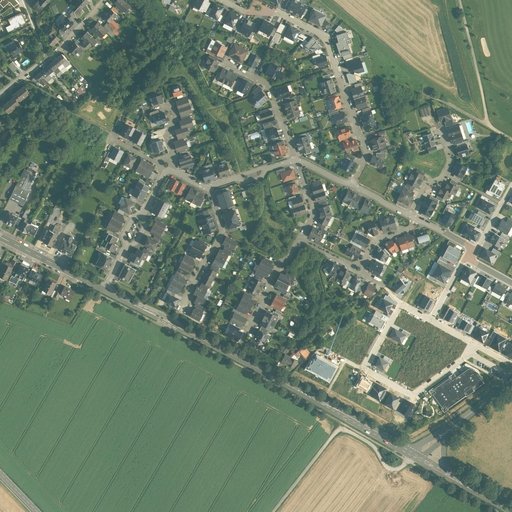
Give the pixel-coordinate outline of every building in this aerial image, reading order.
[(50,0),(49,0),(41,0),(40,2),(39,0),(33,6),(39,12),(45,5),(50,0)] [(87,0),(78,0),(78,1),(75,4),(79,7),(81,9),(86,4),(87,4),(90,2),(89,1),(87,0)] [(123,1),(122,0),(117,0),(115,3),(126,14),(130,11),(127,8),(129,6),(123,1)] [(196,0),(194,6),(199,8),(198,9),(203,11),(203,10),(207,2),(208,1),(205,0),(196,0)] [(294,13),(299,3),(293,0),(291,0),(291,2),(288,8),(287,10),(294,13)] [(223,8),(215,3),(212,9),(209,15),(217,19),(219,14),(223,8)] [(306,6),(299,3),(294,13),(300,17),(301,15),(304,9),(306,6)] [(79,7),(74,13),(77,20),(84,12),(81,9),(79,7)] [(10,8),(1,14),(3,17),(13,11),(10,8)] [(111,9),(108,13),(106,16),(105,15),(103,17),(108,22),(109,23),(108,24),(113,28),(110,30),(112,32),(114,29),(116,29),(118,28),(118,26),(118,25),(112,20),(114,18),(116,20),(119,17),(116,14),(111,9)] [(318,12),(313,9),(310,14),(312,15),(309,20),(320,25),(324,17),(325,16),(318,12)] [(238,17),(230,12),(224,23),(233,27),(236,21),(238,17)] [(21,13),(7,19),(10,25),(5,27),(8,33),(26,24),(21,13)] [(73,23),(67,17),(59,26),(64,31),(69,25),(71,26),(73,23)] [(329,20),(324,17),(320,25),(327,29),(330,22),(329,20)] [(248,21),(245,19),(242,27),(239,32),(248,36),(251,31),(254,24),(252,23),(252,22),(248,20),(248,21)] [(274,26),(263,21),(259,30),(269,35),(273,27),(274,26)] [(98,22),(95,26),(92,29),(99,36),(105,29),(103,27),(98,22)] [(277,29),(276,31),(283,35),(287,27),(280,24),(277,29)] [(299,31),(290,26),(285,36),(294,41),(296,38),(298,33),(299,31)] [(52,27),(44,35),(46,39),(45,40),(53,46),(59,39),(53,33),(56,31),(52,27)] [(105,29),(99,36),(101,38),(107,31),(105,29)] [(92,37),(87,32),(81,38),(84,41),(83,42),(84,43),(83,44),(84,44),(83,46),(86,49),(90,45),(92,47),(97,42),(92,37)] [(347,32),(336,35),(338,43),(336,43),(340,57),(343,56),(351,53),(347,40),(349,39),(347,32)] [(307,37),(298,33),(296,38),(303,41),(305,39),(307,37)] [(316,42),(312,38),(308,42),(303,47),(307,51),(309,49),(313,53),(314,52),(317,49),(319,51),(320,49),(322,47),(316,42)] [(308,42),(305,39),(303,41),(300,45),(303,48),(303,47),(308,42)] [(9,48),(6,50),(9,55),(11,53),(13,56),(18,53),(17,52),(23,49),(18,42),(15,44),(9,48)] [(226,48),(216,42),(211,51),(214,53),(222,56),(226,48)] [(77,46),(75,43),(74,43),(69,49),(74,55),(80,48),(77,46)] [(243,49),(234,45),(229,56),(241,62),(243,59),(245,54),(242,52),(243,49)] [(66,60),(62,54),(57,58),(62,64),(62,63),(66,60)] [(255,66),(259,58),(252,54),(247,65),(254,68),(255,66)] [(321,57),(316,59),(318,67),(327,64),(325,56),(321,57)] [(216,61),(208,57),(204,64),(206,68),(214,72),(217,65),(216,65),(218,62),(216,61)] [(348,71),(353,70),(362,66),(359,57),(358,58),(353,59),(345,62),(348,71)] [(57,58),(53,62),(57,67),(62,64),(57,58)] [(12,62),(8,66),(13,73),(18,69),(12,62)] [(53,62),(49,65),(53,71),(57,67),(53,62)] [(281,69),(270,63),(268,67),(269,68),(267,71),(266,72),(265,73),(266,74),(268,75),(272,77),(273,78),(276,79),(277,77),(280,78),(282,73),(280,71),(281,69)] [(49,65),(44,69),(49,74),(53,71),(49,65)] [(44,69),(40,73),(44,78),(49,74),(44,69)] [(229,72),(223,69),(220,73),(217,79),(217,80),(224,83),(229,72)] [(229,72),(224,83),(230,86),(233,80),(236,75),(229,72)] [(40,73),(35,76),(39,81),(40,82),(44,78),(40,73)] [(349,84),(357,82),(355,75),(349,74),(346,75),(349,84)] [(251,83),(243,79),(241,82),(237,90),(238,90),(245,94),(251,83)] [(324,82),(322,82),(323,86),(323,88),(321,88),(321,89),(323,89),(325,94),(324,94),(324,95),(335,91),(332,79),(330,80),(324,82)] [(179,85),(171,88),(174,96),(182,94),(179,85)] [(14,97),(2,106),(8,113),(20,104),(19,102),(30,93),(24,86),(12,96),(14,97)] [(258,86),(252,92),(255,95),(255,96),(261,91),(262,90),(258,86)] [(285,86),(276,90),(279,99),(281,98),(288,96),(290,95),(289,92),(287,92),(285,86)] [(355,88),(351,90),(354,99),(363,96),(362,93),(363,93),(364,92),(364,90),(362,90),(361,90),(360,87),(355,88)] [(264,95),(261,91),(255,96),(255,95),(252,97),(256,101),(254,103),(258,107),(266,100),(263,96),(264,95)] [(160,95),(152,98),(153,101),(154,104),(159,102),(163,101),(160,95)] [(363,96),(354,99),(357,109),(366,106),(365,103),(366,102),(367,101),(366,99),(365,99),(364,99),(363,96)] [(328,100),(331,109),(335,108),(341,106),(340,103),(339,100),(338,97),(337,97),(328,100)] [(179,101),(176,102),(178,109),(189,105),(187,98),(184,99),(179,101)] [(287,103),(284,104),(286,111),(297,107),(295,100),(294,101),(287,103)] [(189,105),(178,109),(181,115),(185,114),(188,113),(189,113),(191,112),(189,105)] [(297,107),(286,111),(288,117),(292,116),(298,114),(299,114),(297,107)] [(429,107),(419,110),(422,117),(431,115),(429,107)] [(447,108),(440,111),(440,113),(438,114),(440,122),(443,121),(450,119),(450,118),(447,108)] [(267,112),(260,115),(262,120),(273,117),(271,111),(267,112)] [(159,114),(152,116),(154,123),(156,122),(157,125),(167,122),(164,112),(159,114)] [(338,114),(334,116),(337,124),(346,121),(343,113),(338,114)] [(371,115),(364,117),(361,118),(364,128),(368,127),(368,128),(370,128),(372,128),(373,126),(372,121),(373,121),(371,115)] [(273,117),(262,120),(263,126),(271,124),(275,122),(273,117)] [(450,119),(443,121),(445,127),(448,126),(454,124),(452,118),(450,118),(450,119)] [(182,129),(186,127),(193,125),(191,119),(190,119),(187,120),(180,122),(182,129)] [(132,128),(125,124),(120,134),(127,138),(129,135),(132,128)] [(449,129),(447,130),(449,136),(460,132),(458,126),(455,127),(449,129)] [(186,127),(182,129),(175,131),(177,137),(182,136),(185,135),(186,135),(188,134),(186,127)] [(348,127),(336,131),(339,138),(347,136),(350,135),(348,127)] [(272,130),(265,132),(268,140),(278,136),(276,129),(272,130)] [(135,138),(133,141),(140,145),(145,135),(138,131),(135,138)] [(460,132),(449,136),(451,143),(453,142),(461,140),(462,139),(460,132)] [(435,145),(431,133),(422,136),(426,148),(427,147),(435,145)] [(299,139),(296,140),(297,142),(297,143),(297,144),(297,147),(309,143),(307,136),(306,137),(299,139)] [(382,137),(370,140),(373,150),(385,146),(382,137)] [(151,143),(154,153),(164,150),(161,140),(151,143)] [(349,142),(343,143),(345,148),(346,148),(347,151),(353,150),(353,151),(358,149),(355,140),(349,142)] [(184,142),(175,145),(175,144),(175,145),(177,151),(179,150),(184,149),(187,147),(185,141),(184,142)] [(275,143),(271,145),(273,150),(285,147),(283,141),(281,141),(275,143)] [(311,150),(309,143),(297,147),(298,149),(299,150),(300,153),(310,150),(311,150)] [(457,147),(455,148),(457,152),(458,152),(459,157),(468,154),(467,151),(468,150),(466,144),(457,147)] [(435,145),(427,147),(429,153),(437,150),(435,145)] [(285,147),(273,150),(275,156),(279,155),(285,153),(287,152),(285,147)] [(123,152),(115,148),(112,154),(110,157),(118,162),(123,152)] [(424,169),(437,175),(444,160),(443,160),(441,153),(433,155),(428,157),(429,159),(424,169)] [(181,156),(180,156),(181,159),(179,160),(180,164),(191,160),(190,156),(189,156),(188,154),(181,156)] [(355,156),(346,154),(344,158),(345,159),(346,159),(352,162),(355,156)] [(135,158),(128,155),(124,164),(130,168),(133,162),(135,158)] [(384,158),(376,156),(376,157),(374,157),(372,157),(369,163),(376,166),(376,167),(378,167),(380,168),(381,166),(383,165),(382,164),(384,161),(383,161),(384,158)] [(352,162),(346,159),(345,159),(343,163),(344,164),(342,168),(350,172),(354,163),(352,162)] [(139,165),(136,171),(140,173),(146,162),(141,160),(139,165)] [(191,160),(180,164),(181,168),(183,167),(184,170),(186,169),(192,167),(193,167),(192,164),(193,164),(191,160)] [(146,162),(140,173),(144,175),(150,164),(146,162)] [(226,163),(221,164),(225,175),(230,174),(228,169),(226,163)] [(466,167),(457,163),(452,173),(454,174),(461,177),(462,174),(463,174),(465,171),(464,171),(466,167)] [(154,166),(150,164),(144,175),(148,177),(151,172),(154,166)] [(221,164),(217,166),(219,172),(220,177),(225,175),(221,164)] [(213,174),(211,168),(206,169),(210,180),(214,179),(213,174)] [(24,169),(13,191),(9,198),(23,205),(30,192),(27,190),(35,174),(24,169)] [(206,169),(201,171),(205,182),(210,180),(206,169)] [(285,172),(281,173),(281,174),(282,178),(283,178),(284,181),(295,178),(292,169),(285,172)] [(416,172),(413,170),(410,176),(420,182),(423,176),(416,172)] [(420,182),(410,176),(406,182),(407,183),(414,186),(417,188),(420,182)] [(179,182),(173,178),(172,181),(169,186),(168,188),(171,189),(171,190),(174,192),(174,191),(179,182)] [(495,180),(489,191),(494,194),(499,197),(504,188),(503,187),(505,185),(500,183),(495,180)] [(143,184),(138,182),(136,186),(146,191),(149,187),(143,184)] [(185,185),(179,182),(174,191),(178,193),(180,194),(181,193),(184,188),(185,185)] [(444,189),(451,193),(454,195),(458,187),(455,186),(449,183),(447,182),(444,189)] [(288,186),(286,187),(288,194),(292,193),(293,194),(295,193),(295,192),(298,191),(296,184),(294,184),(288,186)] [(321,184),(313,187),(311,187),(314,194),(324,191),(321,184)] [(146,191),(136,186),(132,194),(137,197),(142,200),(146,191)] [(189,191),(185,198),(191,201),(197,191),(191,188),(189,191)] [(404,188),(400,194),(410,199),(413,193),(412,192),(404,188)] [(451,193),(444,189),(441,188),(440,188),(437,195),(444,198),(445,199),(449,198),(451,193)] [(354,193),(348,190),(347,193),(343,200),(343,201),(349,204),(354,193)] [(203,194),(197,191),(191,201),(197,205),(201,197),(203,194)] [(233,205),(228,191),(223,192),(217,194),(221,208),(228,207),(233,205)] [(324,191),(314,194),(316,201),(318,201),(326,198),(324,191)] [(360,197),(354,193),(349,204),(355,207),(359,200),(360,197)] [(410,199),(400,194),(397,200),(398,201),(406,205),(407,205),(410,199)] [(296,199),(291,200),(292,200),(294,208),(304,205),(301,197),(296,199)] [(133,206),(135,203),(134,202),(129,200),(125,198),(124,201),(123,201),(121,205),(122,205),(120,208),(126,211),(130,213),(131,210),(132,210),(134,206),(133,206)] [(426,198),(423,204),(433,209),(436,203),(429,199),(426,198)] [(158,199),(152,212),(158,215),(163,217),(169,205),(164,202),(158,199)] [(372,202),(365,199),(364,202),(360,209),(360,210),(366,213),(372,202)] [(476,206),(490,214),(494,206),(488,203),(480,199),(476,206)] [(423,204),(419,211),(422,212),(430,216),(433,209),(423,204)] [(294,208),(292,208),(295,216),(306,212),(304,205),(294,208)] [(320,208),(318,208),(320,215),(331,216),(328,206),(327,206),(320,208)] [(207,210),(198,213),(201,220),(201,219),(209,217),(207,210)] [(229,212),(223,214),(228,228),(236,226),(239,225),(235,211),(229,212)] [(447,211),(444,216),(441,222),(449,226),(455,215),(447,211)] [(9,213),(4,221),(10,224),(10,225),(11,226),(12,226),(12,225),(13,226),(15,223),(18,216),(11,213),(10,214),(9,213)] [(471,220),(482,226),(486,220),(484,219),(476,215),(474,213),(471,220)] [(123,218),(121,217),(120,217),(114,214),(111,220),(121,225),(123,220),(123,218)] [(331,216),(320,215),(317,221),(319,222),(325,225),(326,225),(331,216)] [(209,217),(201,219),(203,222),(202,223),(204,230),(205,229),(206,233),(209,232),(209,233),(210,234),(211,234),(212,233),(212,232),(212,231),(216,230),(215,227),(214,227),(212,219),(211,216),(209,217)] [(392,216),(386,218),(390,230),(396,228),(396,226),(393,219),(392,216)] [(386,218),(379,220),(380,221),(382,228),(383,232),(390,230),(386,218)] [(25,221),(24,220),(19,229),(26,232),(30,224),(26,222),(25,221)] [(121,225),(111,220),(108,226),(114,229),(114,230),(116,231),(118,230),(121,225)] [(160,222),(156,220),(153,226),(162,231),(165,225),(160,222)] [(511,226),(506,223),(501,221),(497,228),(508,234),(511,226)] [(374,222),(367,224),(370,233),(373,235),(377,234),(376,230),(374,225),(374,222)] [(38,227),(30,224),(26,232),(30,235),(31,234),(34,236),(38,228),(38,227)] [(471,239),(475,241),(479,233),(474,230),(466,226),(465,225),(460,234),(466,237),(471,239)] [(49,230),(46,236),(45,235),(43,238),(44,239),(43,242),(52,246),(53,243),(55,243),(57,239),(55,239),(61,229),(55,226),(52,231),(49,230)] [(162,231),(153,226),(150,231),(155,234),(160,236),(162,231)] [(313,227),(308,236),(316,240),(319,242),(319,241),(323,233),(324,233),(320,231),(313,227)] [(426,232),(422,233),(420,233),(420,234),(416,235),(417,236),(420,244),(429,241),(426,232)] [(111,235),(108,234),(105,240),(108,241),(114,244),(115,241),(117,242),(118,241),(117,238),(111,235)] [(491,240),(490,242),(499,247),(500,245),(501,245),(502,242),(504,239),(500,237),(494,234),(493,236),(492,236),(491,240)] [(364,238),(358,235),(354,242),(365,247),(368,240),(366,238),(364,237),(364,238)] [(153,239),(147,236),(143,244),(148,247),(154,250),(154,249),(158,242),(153,239)] [(410,236),(406,237),(406,236),(404,237),(408,248),(414,246),(412,242),(411,236),(410,236)] [(73,238),(72,237),(71,237),(70,238),(68,242),(64,240),(58,249),(71,256),(76,246),(72,244),(74,240),(74,239),(73,238)] [(236,242),(226,237),(223,244),(225,245),(231,248),(233,249),(235,246),(234,245),(236,242)] [(404,237),(402,237),(402,238),(398,240),(399,241),(400,247),(401,250),(408,248),(404,237)] [(192,246),(203,252),(206,245),(204,244),(198,241),(195,240),(192,246)] [(114,244),(108,241),(105,247),(106,248),(113,251),(114,250),(116,251),(118,248),(115,247),(116,245),(114,244)] [(392,241),(386,243),(384,244),(392,253),(395,251),(393,243),(392,241)] [(448,245),(445,251),(458,258),(461,252),(454,248),(448,245)] [(190,254),(196,256),(199,258),(203,252),(192,246),(189,253),(190,254)] [(359,251),(351,247),(350,250),(347,248),(345,253),(354,258),(355,258),(356,258),(357,258),(360,252),(359,251)] [(382,250),(381,250),(380,249),(379,248),(378,248),(374,257),(378,259),(379,260),(380,260),(381,260),(385,262),(388,256),(384,254),(385,253),(382,251),(382,250)] [(142,251),(138,249),(135,255),(141,258),(145,260),(148,254),(142,251)] [(222,251),(220,249),(216,256),(225,261),(228,254),(222,251)] [(480,257),(490,262),(495,254),(491,252),(485,249),(480,257)] [(458,258),(445,251),(442,256),(447,259),(454,263),(458,258)] [(103,253),(102,252),(99,258),(110,263),(112,258),(103,253)] [(131,253),(128,259),(131,260),(138,264),(141,258),(135,255),(131,253)] [(225,261),(216,256),(213,263),(219,266),(221,267),(225,261)] [(191,260),(191,261),(184,257),(181,263),(191,268),(194,263),(193,262),(191,260)] [(110,263),(99,258),(95,265),(106,270),(110,263)] [(263,260),(262,260),(259,265),(269,271),(272,265),(271,264),(263,260)] [(329,260),(326,267),(330,274),(332,275),(332,276),(334,271),(338,265),(329,260)] [(374,264),(371,262),(370,266),(370,267),(368,270),(378,275),(382,268),(374,264)] [(4,263),(0,271),(0,276),(6,280),(12,268),(12,267),(11,267),(8,265),(8,264),(6,263),(6,264),(4,263)] [(25,265),(21,263),(17,272),(20,274),(25,276),(29,268),(25,266),(25,265)] [(191,268),(181,263),(178,269),(185,273),(184,273),(187,274),(188,274),(191,268)] [(136,270),(125,264),(122,271),(132,276),(136,270)] [(435,270),(447,276),(451,271),(444,267),(438,264),(435,270)] [(269,271),(259,265),(256,271),(264,275),(266,277),(269,271)] [(461,278),(469,283),(472,277),(475,272),(467,267),(461,278)] [(210,269),(208,268),(204,274),(213,279),(216,272),(210,269)] [(343,268),(338,278),(341,280),(340,283),(344,285),(346,281),(349,274),(346,272),(347,270),(343,268)] [(447,276),(435,270),(432,275),(432,276),(438,279),(444,283),(447,276)] [(35,271),(34,271),(31,277),(30,280),(34,282),(35,281),(38,283),(42,275),(35,271)] [(132,276),(122,271),(118,277),(129,282),(132,276)] [(295,276),(287,272),(285,276),(291,279),(291,280),(292,280),(295,276)] [(12,282),(16,285),(19,278),(20,276),(16,274),(14,277),(12,282)] [(213,279),(204,274),(201,281),(202,282),(209,286),(213,279)] [(285,276),(280,274),(277,280),(288,285),(291,280),(291,279),(285,276)] [(430,274),(428,279),(436,283),(438,279),(432,276),(432,275),(430,274)] [(182,278),(175,275),(172,281),(182,286),(185,281),(184,279),(182,278)] [(481,278),(478,284),(478,285),(486,289),(487,289),(489,286),(491,281),(482,276),(481,278)] [(254,278),(253,277),(250,283),(260,289),(263,283),(261,281),(254,278)] [(56,282),(48,278),(41,292),(46,295),(47,292),(51,294),(56,282)] [(361,280),(356,278),(354,278),(351,284),(350,285),(353,287),(353,288),(353,289),(357,291),(357,290),(361,282),(361,280)] [(402,289),(406,286),(405,285),(400,279),(394,285),(395,286),(392,288),(397,294),(402,289)] [(288,285),(277,280),(274,286),(279,288),(285,291),(288,285)] [(182,286),(172,281),(169,287),(175,290),(175,291),(178,292),(179,291),(182,286)] [(260,289),(250,283),(247,289),(250,291),(256,294),(257,294),(260,289)] [(402,289),(406,292),(410,284),(408,283),(405,285),(406,286),(402,289)] [(375,287),(368,284),(367,287),(363,294),(364,294),(370,297),(375,287)] [(492,291),(502,296),(506,289),(497,284),(495,287),(492,291)] [(74,292),(64,286),(60,294),(66,297),(66,298),(70,300),(74,292)] [(199,288),(197,287),(194,294),(198,296),(202,298),(206,291),(205,291),(199,288)] [(174,297),(168,294),(164,301),(175,306),(178,299),(174,297)] [(250,299),(243,295),(240,301),(251,306),(254,301),(250,299)] [(286,300),(276,295),(273,300),(283,305),(286,300)] [(383,299),(391,303),(393,300),(388,295),(387,296),(385,296),(383,299)] [(202,298),(198,296),(194,302),(196,303),(203,306),(203,307),(206,300),(202,298)] [(419,306),(428,311),(428,309),(432,302),(434,300),(425,296),(419,306)] [(383,311),(388,314),(390,310),(389,309),(392,304),(391,303),(383,299),(381,298),(379,303),(380,304),(378,308),(383,311)] [(283,305),(273,300),(271,305),(280,310),(283,305)] [(251,306),(240,301),(237,307),(245,311),(248,312),(251,306)] [(452,322),(456,315),(457,312),(450,308),(444,318),(452,323),(452,322)] [(194,309),(190,316),(199,320),(202,314),(202,313),(194,309)] [(272,314),(267,311),(263,318),(274,323),(277,317),(272,314)] [(238,314),(234,313),(230,320),(241,326),(245,318),(238,314)] [(370,322),(381,328),(385,321),(381,318),(374,315),(370,322)] [(274,323),(263,318),(260,324),(271,329),(274,323)] [(468,332),(472,324),(462,319),(458,327),(468,332)] [(345,354),(360,363),(364,354),(363,353),(365,349),(366,349),(375,333),(357,323),(351,336),(354,338),(345,354)] [(238,331),(230,327),(226,335),(231,337),(233,338),(237,340),(240,336),(239,335),(240,332),(238,331)] [(483,343),(488,333),(478,327),(475,332),(472,337),(483,343)] [(401,333),(394,329),(390,337),(404,345),(406,341),(403,340),(405,336),(406,335),(401,333)] [(259,330),(255,336),(265,341),(268,335),(266,334),(259,330)] [(496,334),(493,340),(490,346),(499,351),(505,339),(496,334)] [(254,339),(250,337),(248,343),(251,344),(258,348),(260,349),(263,344),(254,339)] [(295,354),(294,355),(296,357),(297,357),(300,354),(306,360),(311,355),(303,346),(298,350),(295,354)] [(309,358),(313,360),(313,359),(315,359),(317,356),(318,354),(315,352),(309,358)] [(285,354),(284,355),(281,361),(285,364),(284,365),(286,366),(291,357),(285,354)] [(330,379),(336,367),(326,361),(326,362),(324,361),(324,360),(317,356),(315,359),(313,359),(313,360),(311,363),(310,362),(308,366),(311,368),(310,370),(326,379),(327,377),(330,379)] [(297,360),(291,357),(286,366),(289,367),(290,366),(293,368),(297,360)] [(375,365),(384,370),(388,362),(383,360),(379,358),(375,365)] [(473,390),(483,383),(479,377),(480,376),(477,373),(473,370),(469,368),(468,369),(457,377),(454,373),(448,376),(449,378),(433,390),(432,388),(428,391),(431,395),(432,394),(442,408),(441,409),(444,412),(448,410),(447,409),(465,395),(463,393),(471,387),(473,390)] [(370,385),(371,382),(368,380),(369,379),(365,378),(365,379),(362,377),(357,386),(366,391),(370,385)] [(384,392),(386,389),(376,383),(374,388),(370,394),(370,395),(379,401),(381,398),(384,392)] [(390,393),(384,404),(393,410),(393,409),(398,401),(400,398),(390,393)] [(407,416),(413,404),(407,401),(400,412),(407,416)]
